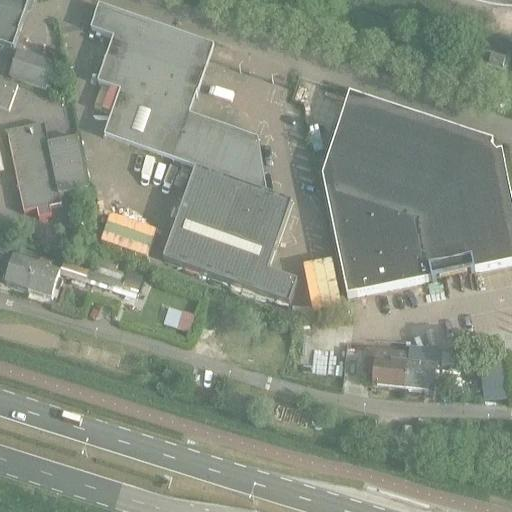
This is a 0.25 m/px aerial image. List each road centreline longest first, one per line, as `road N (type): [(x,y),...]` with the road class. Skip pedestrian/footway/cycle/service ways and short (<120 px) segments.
road 1 (unclassified): [(511,414),(340,401),(0,302)]
road 2 (unclassified): [(511,132),(143,0)]
road 3 (primary): [(352,511),(0,404)]
road 4 (primary): [(0,460),(165,511)]
